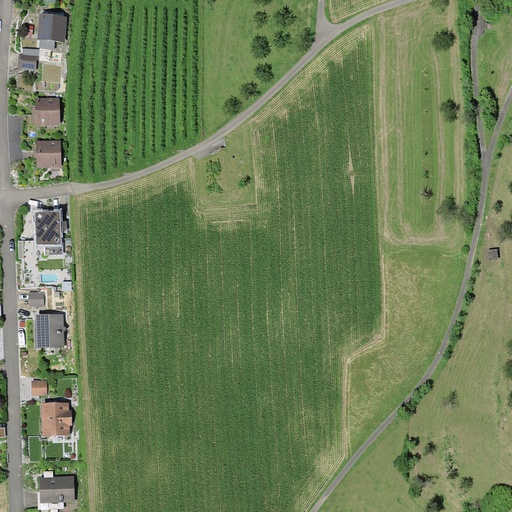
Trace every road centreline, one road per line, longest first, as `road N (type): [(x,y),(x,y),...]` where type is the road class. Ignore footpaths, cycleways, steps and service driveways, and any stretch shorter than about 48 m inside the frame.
road 1 (track): [(315,511),(444,347),(476,238),(486,160),(511,93)]
road 2 (track): [(408,0),(324,40),(214,140),(147,173),(63,191)]
road 3 (residential): [(15,511),(5,204)]
road 4 (residential): [(5,204),(7,0)]
road 5 (track): [(479,0),(474,68),(486,160)]
